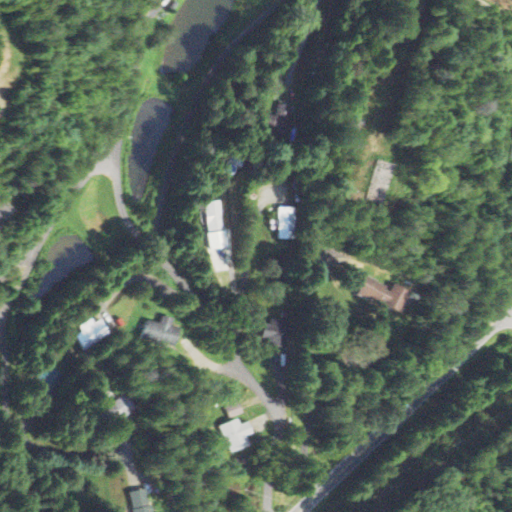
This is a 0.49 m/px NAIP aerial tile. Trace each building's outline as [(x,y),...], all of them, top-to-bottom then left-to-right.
[(206,233),(223,230),(218,201),(201,205),(206,233)] [(296,240),(297,209),(279,208),(278,240),(296,240)] [(363,278),(356,296),(393,311),(402,288),(392,283),(390,289),(363,278)] [(156,324),(144,321),(139,338),(173,347),(178,329),(168,326),(169,321),(158,318),(156,324)] [(108,338),(99,320),(90,324),(89,321),(71,328),(81,350),(108,338)] [(259,345),(284,346),(285,326),(260,324),(259,345)] [(123,422),(136,409),(123,395),(101,416),(109,424),(118,416),(123,422)] [(223,409),(227,419),(242,415),(239,404),(223,409)] [(251,435),(246,423),(238,426),(236,419),(217,427),(228,455),(247,447),(243,438),(251,435)] [(128,494),(132,511),(153,511),(148,489),(128,494)]
